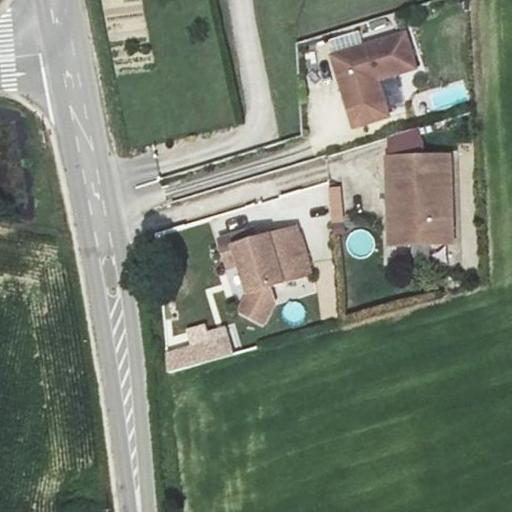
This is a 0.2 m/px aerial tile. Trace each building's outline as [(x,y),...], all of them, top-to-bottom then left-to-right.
[(405,36),(333,59),(350,113),(384,103),(378,82),(416,70),(405,36)] [(450,157),(387,160),(392,248),(455,245),(450,157)] [(344,233),(341,187),(328,188),(331,234),(344,233)] [(247,235),(222,244),(231,271),(243,268),(252,297),(243,314),(266,327),(277,306),(272,290),(313,278),(298,231),(251,246),(247,235)] [(352,232),(351,252),(371,253),(372,232),(352,232)] [(189,329),(193,346),(167,353),(167,372),(234,353),(226,327),(206,332),(204,325),(189,329)]
